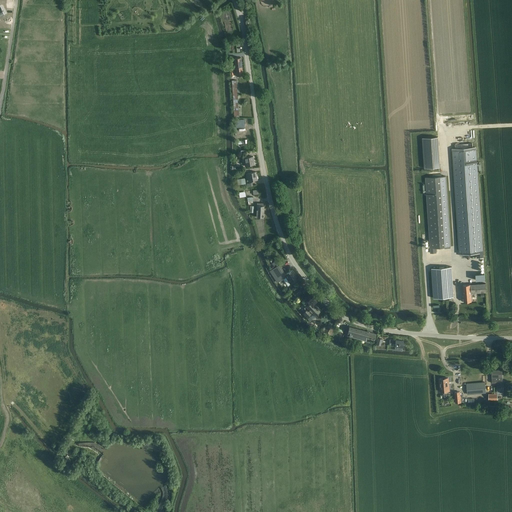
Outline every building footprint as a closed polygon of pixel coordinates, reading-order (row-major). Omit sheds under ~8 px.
[(234,59),(232,59),(232,63),(235,62),(236,69),(236,75),(236,76),(241,75),(243,75),(242,68),(241,57),(234,58),(234,59)] [(423,137),(425,168),(440,167),(438,136),(423,137)] [(477,163),(476,147),(451,148),(452,161),(459,254),(476,253),(476,258),(484,257),(477,173),(481,173),(481,163),(477,163)] [(255,164),(253,156),(243,158),(244,161),(245,160),(246,166),(255,164)] [(257,180),(256,172),(246,173),(246,176),(248,176),(248,181),(257,180)] [(436,252),(436,247),(450,246),(446,176),(425,177),(430,245),(428,245),(428,247),(430,247),(430,252),(436,252)] [(270,271),(269,271),(276,281),(277,283),(283,279),(287,286),(290,284),(292,283),(297,280),(291,270),(289,272),(286,274),(280,264),(270,271)] [(434,298),(453,296),(451,267),(432,268),(434,298)] [(464,302),(472,301),(471,293),(486,292),(486,283),(463,285),(464,302)] [(296,297),(302,293),(297,287),(292,291),(296,297)] [(306,311),(303,314),(305,316),(316,306),(316,305),(312,301),(306,306),(304,308),(306,311)] [(316,306),(305,316),(307,318),(310,316),(312,319),(316,316),(315,315),(321,310),(316,306)] [(327,326),(324,331),(330,334),(331,334),(333,336),(335,330),(333,329),(332,329),(334,324),(333,323),(329,321),(327,326)] [(349,327),(347,335),(366,340),(366,338),(369,339),(370,338),(374,340),(376,334),(368,332),(349,327)] [(492,377),(492,383),(502,383),(502,377),(502,370),(491,370),(492,377)] [(448,378),(439,379),(440,392),(449,391),(448,378)] [(485,382),(466,384),(467,394),(486,393),(485,382)]
